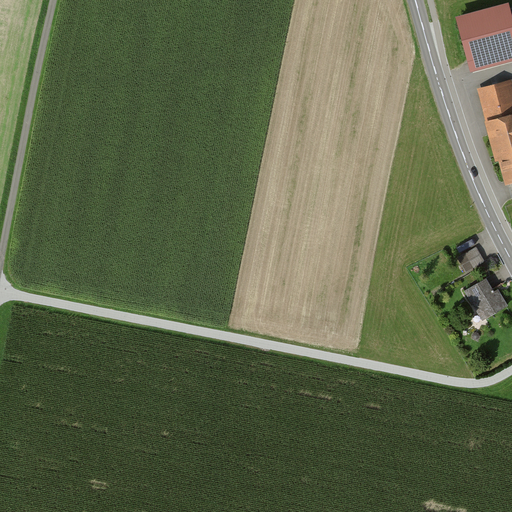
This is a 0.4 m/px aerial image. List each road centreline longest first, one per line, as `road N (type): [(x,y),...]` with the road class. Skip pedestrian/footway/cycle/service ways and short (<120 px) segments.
road 1 (track): [(511,369),(494,381),(462,383),(0,289)]
road 2 (track): [(0,284),(61,0)]
road 3 (tertiary): [(413,0),(482,202)]
